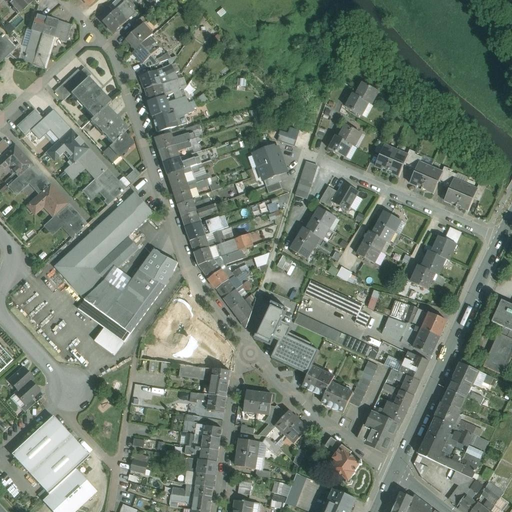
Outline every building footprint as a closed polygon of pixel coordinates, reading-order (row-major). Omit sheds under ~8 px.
[(33,0),(7,0),(20,13),(34,1),(33,0)] [(121,2),(119,0),(116,0),(109,7),(113,11),(121,2)] [(136,14),(124,1),(115,10),(127,22),(136,14)] [(127,22),(115,10),(102,21),(114,34),(127,22)] [(32,31),(25,56),(20,55),(18,62),(32,66),(35,55),(46,18),(35,15),(31,31),(32,31)] [(144,16),(132,26),(136,31),(144,24),(144,23),(145,25),(149,21),(144,16)] [(71,26),(46,18),(35,55),(46,58),(43,69),(45,70),(55,38),(59,39),(60,42),(66,43),(71,26)] [(136,31),(126,40),(136,51),(150,38),(154,35),(144,24),(136,31)] [(14,49),(0,33),(0,63),(9,55),(18,62),(20,55),(22,48),(19,44),(14,49)] [(136,51),(133,53),(143,64),(153,56),(157,51),(152,46),(155,43),(150,38),(136,51)] [(46,58),(35,55),(32,66),(43,69),(46,58)] [(153,56),(143,64),(148,69),(160,64),(153,56)] [(171,65),(164,69),(167,76),(176,74),(171,65)] [(77,70),(54,91),(63,100),(70,93),(88,77),(91,74),(84,67),(79,72),(77,70)] [(164,69),(161,70),(159,71),(157,72),(159,79),(167,76),(164,69)] [(157,72),(141,78),(145,90),(161,85),(159,79),(157,72)] [(159,79),(161,85),(162,85),(177,80),(179,80),(176,74),(167,76),(159,79)] [(88,77),(70,93),(93,118),(106,106),(111,102),(88,77)] [(171,85),(178,83),(177,80),(162,85),(166,97),(174,94),(171,85)] [(171,85),(174,94),(181,92),(178,83),(171,85)] [(378,92),(363,84),(362,84),(363,84),(356,96),(356,97),(368,103),(371,105),(370,104),(377,92),(377,93),(378,92)] [(161,85),(145,90),(149,102),(166,97),(162,85),(161,85)] [(326,87),(320,85),(316,95),(323,97),(326,87)] [(181,92),(174,94),(177,102),(183,100),(183,99),(181,92)] [(177,102),(174,94),(166,97),(170,112),(173,111),(190,104),(188,97),(183,99),(183,100),(177,102)] [(356,96),(353,94),(353,95),(346,107),(361,116),(361,115),(368,103),(356,97),(356,96)] [(166,97),(149,102),(153,117),(170,112),(166,97)] [(170,112),(153,117),(158,133),(178,127),(176,118),(184,115),(184,116),(195,111),(192,103),(190,104),(173,111),(170,112)] [(128,129),(106,106),(93,118),(90,121),(101,133),(101,134),(102,135),(103,135),(112,144),(122,135),(128,129)] [(43,119),(34,110),(30,114),(38,124),(43,119)] [(34,128),(31,130),(37,137),(48,127),(59,140),(69,132),(71,130),(65,123),(63,125),(51,112),(43,119),(38,124),(34,128)] [(38,124),(30,114),(25,118),(34,128),(38,124)] [(34,128),(25,118),(21,122),(29,132),(31,130),(34,128)] [(29,132),(21,122),(16,127),(25,136),(29,132)] [(361,134),(346,126),(345,126),(346,127),(339,138),(339,139),(351,145),(351,146),(354,147),(353,146),(360,135),(361,135),(361,134)] [(194,128),(179,132),(181,136),(192,132),(192,133),(195,132),(194,128)] [(300,130),(292,130),(289,134),(289,141),(300,142),(300,130)] [(81,145),(69,132),(59,140),(48,150),(54,157),(65,147),(77,160),(87,152),(89,150),(83,143),(81,145)] [(192,132),(181,136),(181,137),(174,140),(172,134),(155,139),(159,152),(176,146),(190,142),(194,140),(192,133),(192,132)] [(112,144),(110,146),(119,156),(132,145),(122,135),(112,144)] [(339,138),(336,137),(335,137),(336,137),(329,149),(344,158),(345,158),(344,157),(351,146),(351,145),(339,139),(339,138)] [(381,138),(375,152),(381,155),(385,146),(388,141),(381,138)] [(190,142),(183,144),(186,150),(188,156),(194,154),(190,142)] [(267,142),(252,147),(254,154),(269,148),(267,142)] [(176,146),(178,153),(186,150),(183,144),(176,146)] [(254,154),(252,154),(262,181),(264,181),(279,175),(288,172),(278,145),(269,148),(254,154)] [(119,156),(110,146),(103,153),(112,163),(119,156)] [(176,146),(160,152),(164,164),(180,158),(178,153),(176,146)] [(385,146),(381,155),(376,168),(382,171),(383,169),(388,171),(396,151),(385,146)] [(24,161),(12,147),(2,157),(0,158),(0,170),(9,162),(21,175),(31,166),(31,167),(33,165),(26,158),(24,161)] [(410,150),(408,156),(407,155),(404,165),(410,168),(416,155),(417,153),(410,150)] [(407,155),(396,151),(388,171),(393,173),(392,175),(399,178),(404,165),(407,155)] [(99,164),(87,152),(77,160),(66,170),(72,176),(83,166),(95,180),(96,180),(105,171),(107,169),(101,163),(99,164)] [(194,154),(188,156),(192,168),(198,166),(194,154)] [(416,155),(410,168),(409,170),(415,173),(420,163),(422,158),(416,155)] [(180,158),(184,171),(191,168),(192,168),(188,156),(180,158)] [(180,158),(164,164),(168,176),(183,171),(184,171),(180,158)] [(318,167),(306,163),(304,169),(316,172),(318,167)] [(420,163),(415,173),(410,185),(417,188),(417,186),(422,188),(431,168),(420,163)] [(31,167),(31,166),(21,175),(10,185),(16,192),(27,182),(39,195),(49,186),(51,185),(39,172),(37,173),(31,167)] [(204,181),(198,166),(192,168),(191,168),(196,184),(204,181)] [(444,167),(442,172),(443,173),(439,182),(445,185),(450,172),(451,170),(444,167)] [(183,171),(188,186),(196,184),(191,168),(184,171),(183,171)] [(442,172),(431,168),(422,188),(427,190),(427,192),(433,195),(439,182),(443,173),(442,172)] [(135,169),(125,178),(131,184),(141,175),(135,169)] [(316,172),(304,169),(303,174),(314,178),(316,172)] [(116,184),(105,171),(96,180),(95,180),(84,190),(91,196),(101,186),(114,200),(125,189),(118,182),(116,184)] [(183,171),(168,176),(173,192),(188,186),(183,171)] [(450,172),(445,185),(444,187),(450,190),(454,180),(455,180),(457,175),(450,172)] [(314,178),(303,174),(301,179),(312,183),(314,178)] [(279,175),(264,181),(266,187),(279,183),(281,182),(279,175)] [(217,176),(204,181),(206,188),(210,186),(212,192),(222,189),(217,176)] [(312,183),(301,179),(299,185),(310,189),(312,183)] [(455,180),(454,180),(450,190),(445,202),(451,205),(452,203),(457,205),(466,185),(455,180)] [(204,181),(196,184),(199,191),(201,196),(208,194),(212,192),(210,186),(206,188),(204,181)] [(279,183),(266,187),(269,194),(282,189),(279,183)] [(358,192),(344,184),(339,193),(333,203),(347,211),(358,192)] [(486,187),(479,184),(477,189),(477,190),(473,199),(479,202),(486,187)] [(310,189),(299,185),(297,190),(309,194),(310,189)] [(477,189),(466,185),(457,205),(462,208),(461,209),(468,212),(473,199),(477,190),(477,189)] [(49,186),(39,195),(28,205),(35,212),(43,205),(54,217),(55,217),(66,206),(67,207),(69,205),(57,192),(55,193),(49,186)] [(188,186),(173,192),(178,206),(193,200),(190,191),(188,186)] [(328,187),(320,202),(331,208),(333,203),(339,193),(328,187)] [(309,194),(297,190),(295,196),(307,200),(309,194)] [(119,207),(74,249),(93,269),(153,213),(134,193),(119,207)] [(208,194),(201,196),(202,201),(205,209),(213,207),(208,194)] [(193,200),(178,206),(182,217),(197,212),(194,203),(193,200)] [(197,212),(205,209),(202,201),(194,203),(197,212)] [(67,207),(66,206),(55,217),(54,217),(46,225),(52,231),(63,221),(75,235),(87,225),(81,218),(79,220),(67,207)] [(197,212),(182,217),(186,229),(201,223),(200,219),(201,218),(201,219),(218,213),(216,207),(217,207),(216,206),(215,206),(213,207),(205,209),(197,212)] [(160,209),(151,218),(158,226),(164,221),(160,209)] [(337,219),(319,209),(313,220),(330,230),(337,219)] [(402,222),(384,212),(384,213),(378,224),(396,233),(402,222)] [(217,219),(209,222),(214,234),(221,231),(217,219)] [(257,223),(259,229),(268,226),(267,220),(257,223)] [(330,230),(313,220),(307,230),(321,239),(324,241),(330,230)] [(213,234),(214,234),(209,222),(201,224),(206,237),(213,234)] [(201,223),(186,229),(190,242),(206,237),(201,224),(201,223)] [(396,233),(378,224),(373,234),(373,235),(387,242),(387,243),(390,244),(396,233)] [(307,230),(303,228),(303,229),(297,239),(314,250),(321,239),(307,230)] [(214,234),(213,234),(215,239),(217,246),(225,243),(221,231),(214,234)] [(387,242),(373,235),(373,234),(369,232),(363,244),(381,253),(387,243),(387,242)] [(225,243),(217,246),(220,252),(222,258),(235,253),(253,247),(249,235),(225,243)] [(206,237),(190,242),(195,254),(210,248),(207,241),(206,237)] [(129,238),(94,270),(105,281),(118,269),(139,250),(129,238)] [(457,246),(439,238),(432,254),(446,260),(449,262),(449,261),(456,246),(457,246)] [(314,250),(297,239),(291,250),(291,249),(290,250),(308,260),(314,250)] [(381,253),(363,244),(358,254),(357,254),(357,255),(375,264),(381,253)] [(210,248),(195,254),(199,266),(214,260),(212,255),(210,248)] [(123,295),(105,281),(104,282),(93,269),(74,249),(54,267),(84,300),(95,308),(111,320),(120,326),(120,327),(131,334),(147,312),(123,295)] [(133,280),(123,295),(147,312),(166,286),(151,279),(162,256),(154,250),(133,280)] [(220,252),(212,255),(214,260),(222,258),(220,252)] [(446,260),(432,254),(429,252),(428,252),(429,253),(422,268),(435,274),(435,275),(439,276),(446,260)] [(235,253),(222,258),(225,266),(238,261),(235,253)] [(269,254),(254,259),(257,268),(266,265),(269,254)] [(178,264),(162,256),(151,279),(166,286),(173,271),(174,271),(178,264)] [(288,259),(283,256),(277,267),(282,269),(288,259)] [(288,259),(282,269),(287,272),(293,262),(288,259)] [(214,260),(199,266),(209,280),(221,271),(214,260)] [(435,274),(422,268),(418,266),(418,267),(412,282),(411,282),(411,283),(428,291),(429,290),(428,290),(435,275),(435,274)] [(221,271),(209,280),(216,290),(229,281),(235,277),(232,274),(227,268),(225,268),(222,271),(221,271)] [(351,283),(355,275),(339,268),(335,276),(351,283)] [(133,280),(118,269),(105,281),(123,295),(133,280)] [(239,269),(232,274),(235,277),(236,278),(243,274),(239,269)] [(243,274),(236,278),(242,286),(249,282),(243,274)] [(358,311),(361,304),(308,280),(302,294),(354,317),(352,322),(363,328),(368,316),(358,311)] [(229,281),(216,290),(224,300),(236,291),(229,281)] [(249,282),(242,286),(247,293),(254,288),(249,282)] [(236,291),(224,300),(232,310),(244,301),(236,291)] [(266,291),(263,300),(269,301),(271,293),(266,291)] [(244,301),(232,310),(246,329),(249,321),(252,312),(244,301)] [(511,305),(502,301),(492,323),(503,328),(500,335),(511,340),(511,305)] [(309,376),(313,368),(320,352),(312,348),(313,345),(289,334),(291,330),(287,328),(288,326),(282,323),(288,310),(271,302),(254,339),(271,347),(274,340),(279,343),(271,359),(309,376)] [(411,308),(395,302),(392,311),(407,317),(411,308)] [(418,310),(411,307),(407,317),(405,323),(407,324),(412,326),(417,314),(418,310)] [(407,317),(392,311),(390,318),(405,323),(407,317)] [(379,351),(297,313),(294,324),(374,362),(379,351)] [(422,329),(427,318),(417,314),(412,326),(422,329)] [(447,322),(429,314),(427,318),(422,329),(440,338),(447,322)] [(111,320),(95,342),(114,356),(131,334),(120,327),(120,326),(111,320)] [(414,348),(422,329),(412,326),(407,324),(403,338),(414,348)] [(414,348),(413,349),(432,357),(440,338),(422,329),(414,348)] [(499,334),(484,367),(503,376),(504,376),(502,375),(511,353),(511,340),(500,335),(499,334)] [(408,354),(391,346),(388,352),(402,360),(400,365),(402,366),(399,373),(407,377),(420,383),(429,362),(408,353),(408,354)] [(399,366),(387,360),(384,366),(392,370),(396,372),(399,366)] [(378,367),(368,362),(366,367),(376,372),(378,367)] [(479,372),(460,364),(454,379),(472,387),(473,385),(477,377),(479,372)] [(198,368),(190,367),(188,378),(196,379),(198,368)] [(376,372),(366,367),(363,372),(374,377),(376,372)] [(23,368),(9,381),(18,391),(18,392),(30,382),(32,379),(23,368)] [(213,371),(198,368),(196,379),(212,381),(213,371)] [(323,372),(313,368),(309,376),(306,381),(303,387),(314,392),(323,372)] [(230,373),(214,370),(213,371),(212,381),(229,384),(230,373)] [(404,384),(407,377),(399,373),(396,372),(392,370),(387,381),(393,384),(395,380),(404,384)] [(334,378),(323,372),(314,392),(324,397),(325,397),(331,383),(332,384),(334,378)] [(374,377),(363,372),(361,378),(371,382),(374,377)] [(479,372),(477,377),(480,381),(483,383),(490,386),(493,378),(479,372)] [(420,383),(407,377),(404,384),(401,391),(413,397),(420,383)] [(483,383),(480,381),(477,377),(473,385),(481,388),(483,383)] [(371,382),(361,378),(359,383),(369,387),(371,382)] [(472,387),(454,379),(448,391),(466,400),(468,396),(472,387)] [(229,384),(212,381),(211,387),(210,396),(226,398),(227,398),(229,384)] [(30,382),(18,392),(18,391),(10,398),(11,398),(15,394),(24,404),(25,405),(31,398),(39,392),(30,382)] [(332,384),(331,383),(325,397),(324,397),(322,403),(333,409),(342,389),(332,384)] [(369,387),(359,383),(356,388),(366,393),(369,387)] [(396,389),(385,384),(383,389),(394,395),(396,389)] [(366,393),(356,388),(354,393),(364,398),(366,393)] [(342,389),(333,409),(344,414),(349,403),(351,398),(353,394),(342,389)] [(401,391),(396,389),(394,395),(391,400),(389,403),(407,411),(413,397),(401,391)] [(466,400),(448,391),(441,405),(460,414),(465,402),(466,400)] [(260,394),(247,392),(244,412),(257,414),(260,394)] [(204,395),(191,393),(190,402),(197,403),(197,400),(206,402),(206,398),(209,399),(209,396),(204,395)] [(364,398),(354,393),(353,394),(351,398),(361,403),(364,398)] [(272,396),(260,394),(257,414),(269,416),(271,407),(272,396)] [(474,394),(468,396),(466,400),(481,406),(484,399),(474,394)] [(210,396),(209,396),(209,399),(207,410),(224,413),(226,398),(210,396)] [(31,398),(25,405),(24,404),(20,408),(24,413),(35,403),(31,398)] [(361,403),(351,398),(349,403),(359,408),(361,403)] [(481,406),(466,400),(465,402),(467,408),(477,413),(481,406)] [(389,403),(385,412),(383,417),(391,420),(401,425),(407,411),(389,403)] [(460,414),(441,405),(435,419),(453,427),(455,424),(460,414)] [(275,407),(271,407),(269,416),(264,423),(269,425),(282,411),(277,406),(275,407)] [(385,412),(375,407),(372,412),(379,415),(383,417),(385,412)] [(282,411),(269,425),(274,429),(275,428),(275,427),(286,415),(282,411)] [(299,421),(289,412),(286,415),(275,427),(275,428),(284,436),(299,421)] [(388,427),(376,422),(379,415),(372,412),(365,427),(373,430),(369,438),(369,439),(366,445),(386,454),(397,431),(388,427)] [(383,417),(379,415),(376,422),(388,427),(391,420),(383,417)] [(52,417),(11,455),(48,495),(75,470),(89,457),(52,417)] [(453,427),(435,419),(427,436),(446,444),(450,435),(453,427)] [(299,421),(284,436),(294,445),(309,430),(299,421)] [(187,434),(195,436),(197,424),(197,423),(189,422),(187,434)] [(471,426),(461,422),(455,424),(453,427),(463,431),(468,433),(471,426)] [(204,437),(205,427),(205,426),(197,424),(195,436),(204,437)] [(269,425),(259,436),(266,437),(274,429),(269,425)] [(373,430),(365,427),(364,426),(358,439),(366,445),(369,439),(369,438),(373,430)] [(222,429),(205,427),(204,437),(220,440),(222,429)] [(468,433),(463,431),(457,443),(458,443),(467,448),(473,435),(468,433)] [(185,446),(194,448),(195,436),(187,434),(185,446)] [(439,458),(442,458),(443,456),(450,459),(455,449),(458,443),(457,443),(451,440),(453,436),(450,435),(446,444),(439,458)] [(195,436),(194,448),(202,449),(204,437),(195,436)] [(450,459),(443,456),(442,458),(439,458),(446,444),(427,436),(419,455),(446,467),(450,459)] [(220,440),(204,437),(202,449),(219,452),(220,440)] [(281,452),(266,438),(261,443),(263,444),(267,447),(277,457),(281,452)] [(331,438),(325,447),(336,455),(342,446),(331,438)] [(259,443),(240,440),(238,453),(257,457),(259,443)] [(192,456),(194,448),(185,446),(184,455),(192,456)] [(352,453),(342,446),(336,455),(332,461),(334,463),(330,469),(346,480),(345,483),(348,485),(351,485),(353,481),(351,479),(355,474),(354,473),(359,466),(362,465),(361,461),(358,462),(350,456),(352,453)] [(336,455),(325,447),(316,459),(330,469),(334,463),(332,461),(336,455)] [(201,455),(202,449),(194,448),(192,456),(198,457),(199,454),(201,455)] [(219,452),(202,449),(201,455),(200,461),(217,464),(219,452)] [(450,459),(446,467),(456,472),(458,467),(465,453),(455,449),(450,459)] [(299,450),(294,463),(299,468),(305,453),(299,450)] [(257,457),(238,453),(236,467),(255,470),(257,457)] [(465,453),(458,467),(463,469),(464,466),(465,466),(467,462),(477,467),(480,460),(465,453)] [(187,459),(186,472),(187,472),(198,474),(200,461),(187,459)] [(148,464),(133,460),(131,471),(145,475),(148,464)] [(217,464),(200,461),(198,474),(215,476),(217,464)] [(478,467),(477,467),(467,462),(465,466),(464,466),(463,469),(458,467),(456,472),(473,480),(478,467)] [(430,469),(415,463),(414,465),(422,479),(430,469)] [(481,478),(489,483),(494,473),(486,469),(481,478)] [(75,470),(48,495),(64,511),(75,511),(96,492),(75,470)] [(198,474),(187,472),(186,477),(187,477),(186,485),(196,486),(213,488),(215,476),(198,474)] [(473,480),(456,472),(451,481),(459,486),(448,500),(457,507),(466,496),(466,495),(468,493),(470,489),(476,481),(473,480)] [(140,478),(130,475),(128,481),(138,483),(140,478)] [(297,475),(285,504),(295,508),(307,479),(297,475)] [(123,481),(121,488),(138,492),(140,486),(123,481)] [(482,486),(476,481),(470,489),(476,493),(477,494),(482,486)] [(238,490),(250,491),(251,483),(238,482),(238,490)] [(213,488),(196,486),(195,499),(211,501),(213,488)] [(500,499),(486,488),(482,496),(488,500),(495,505),(500,499)] [(187,491),(173,489),(172,495),(186,497),(187,491)] [(350,511),(356,500),(332,490),(323,511),(350,511)] [(511,498),(503,492),(500,499),(508,505),(511,500),(511,498)] [(413,499),(401,493),(392,511),(416,511),(424,503),(414,496),(413,499)] [(194,506),(195,499),(186,497),(172,495),(171,503),(194,506)] [(471,511),(477,504),(466,495),(466,496),(456,509),(460,511),(471,511)] [(209,511),(211,501),(195,499),(194,506),(193,511),(200,511),(209,511)] [(508,505),(500,499),(495,505),(503,511),(508,505)] [(286,503),(272,500),(271,507),(283,510),(286,503)] [(252,511),(254,504),(243,502),(235,501),(234,511),(235,511),(252,511)] [(435,511),(424,503),(416,511),(435,511)]
